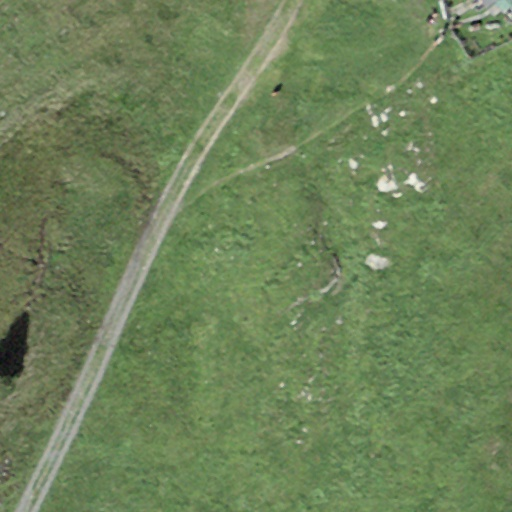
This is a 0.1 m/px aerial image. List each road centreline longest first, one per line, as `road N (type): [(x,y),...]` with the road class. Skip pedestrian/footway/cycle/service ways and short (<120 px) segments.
road 1 (track): [(41,511),(260,0)]
road 2 (track): [(244,27),(375,2),(471,2)]
